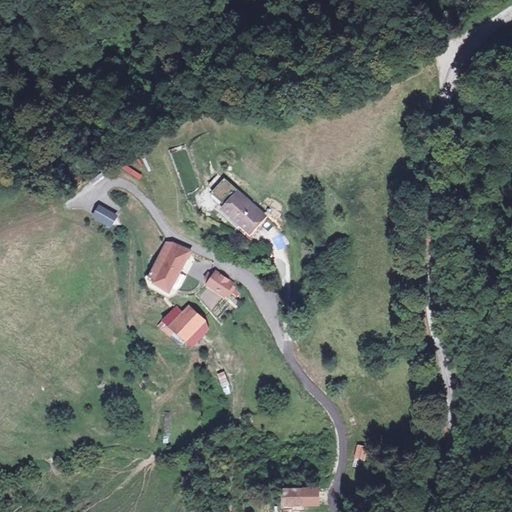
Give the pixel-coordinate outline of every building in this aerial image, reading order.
[(125,163),(122,168),(139,179),(142,175),(125,163)] [(265,215),(223,175),(206,193),(247,233),(265,215)] [(91,216),(110,227),(118,214),(98,203),(91,216)] [(192,256),(169,244),(149,283),(172,295),(192,256)] [(234,286),(213,270),(204,283),(224,298),(234,286)] [(211,313),(223,300),(214,291),(202,303),(211,313)] [(207,322),(187,305),(161,321),(190,342),(207,322)] [(224,371),(217,373),(224,393),(230,390),(224,371)] [(365,464),(366,445),(355,445),(354,464),(365,464)] [(303,505),(301,488),(276,491),(278,508),(303,505)]
